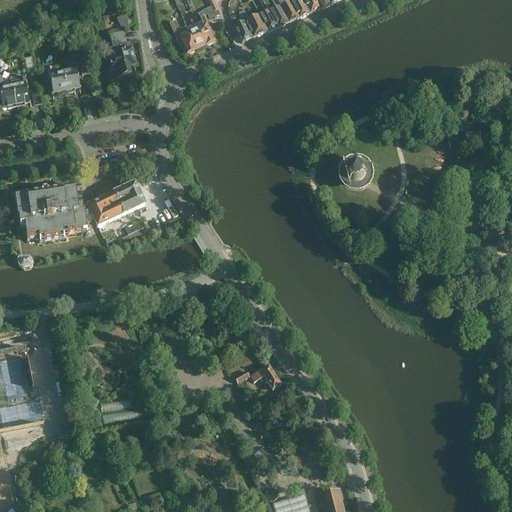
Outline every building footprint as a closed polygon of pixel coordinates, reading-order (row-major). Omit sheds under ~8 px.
[(211,8),(202,12),(202,13),(203,13),(205,17),(208,16),(210,20),(220,16),(218,11),(213,1),(213,0),(209,2),(211,8)] [(263,0),(258,0),(266,13),(260,16),(269,33),(280,29),(270,12),(263,0)] [(270,0),(276,9),(270,12),(280,29),(290,24),(280,7),(281,7),(276,0),(270,0)] [(281,7),(280,7),(290,24),(301,20),(291,3),(289,0),(283,0),(286,5),(281,7)] [(296,0),(297,0),(291,3),(301,20),(311,15),(302,0),(296,0)] [(302,0),(311,15),(322,10),(317,0),(302,0)] [(317,0),(322,10),(331,7),(328,0),(317,0)] [(244,12),(241,14),(254,40),(269,33),(260,16),(248,21),(244,12)] [(202,22),(197,24),(207,47),(206,47),(207,48),(216,43),(205,17),(203,13),(202,13),(198,15),(202,22)] [(242,24),(235,27),(239,37),(240,38),(243,44),(254,40),(241,14),(238,15),(242,24)] [(193,26),(186,29),(196,52),(197,51),(199,52),(202,51),(202,49),(206,47),(207,47),(197,24),(194,17),(190,19),(193,26)] [(176,23),(171,25),(183,53),(185,52),(187,56),(197,52),(196,52),(186,29),(180,31),(176,23)] [(109,67),(110,72),(115,71),(117,80),(133,76),(131,67),(134,66),(129,44),(127,45),(124,32),(110,35),(113,48),(111,48),(107,54),(107,56),(109,67)] [(86,60),(78,62),(82,78),(89,76),(86,60)] [(70,72),(62,74),(66,95),(74,93),(74,91),(79,90),(76,74),(77,73),(75,64),(68,65),(70,72)] [(53,68),(48,69),(45,69),(47,79),(49,79),(52,95),(57,94),(57,96),(66,95),(62,74),(54,75),(53,68)] [(12,85),(11,85),(16,108),(24,107),(23,105),(28,104),(25,87),(27,87),(25,78),(24,72),(17,73),(18,79),(19,86),(12,87),(12,85)] [(1,77),(0,77),(0,102),(1,109),(6,108),(7,110),(15,108),(11,88),(11,85),(3,87),(1,77)] [(450,151),(481,146),(480,134),(449,139),(450,151)] [(363,188),(365,187),(364,186),(366,184),(368,182),(369,182),(370,180),(370,178),(370,176),(369,173),(368,171),(367,169),(366,168),(364,166),(362,165),(360,165),(357,164),(355,165),(353,165),(351,166),(349,168),(347,169),(346,171),(345,173),(345,176),(345,178),(345,180),(346,182),(347,184),(348,186),(350,188),(352,189),(354,189),(357,190),(359,190),(361,189),(363,188)] [(86,206),(86,207),(95,226),(96,229),(144,207),(133,185),(87,206),(86,206)] [(37,193),(13,196),(17,218),(18,218),(19,229),(24,228),(26,242),(38,240),(39,244),(48,243),(63,241),(63,237),(86,233),(86,230),(95,226),(86,207),(86,206),(86,205),(82,206),(81,203),(82,203),(81,196),(75,197),(74,187),(48,191),(37,193)] [(124,229),(128,236),(121,239),(123,244),(144,234),(139,222),(124,229)] [(16,262),(18,268),(18,267),(19,268),(19,269),(20,269),(21,269),(21,270),(30,268),(31,268),(32,266),(30,261),(29,259),(27,259),(18,260),(17,261),(16,262)] [(254,384),(260,381),(261,383),(265,380),(272,392),(280,386),(268,367),(250,378),(254,384)] [(237,385),(248,379),(245,373),(234,379),(237,385)] [(130,399),(100,404),(104,425),(150,418),(148,409),(132,412),(130,399)] [(322,511),(343,511),(338,491),(318,496),(322,511)] [(308,511),(304,496),(272,506),(274,511),(308,511)]
